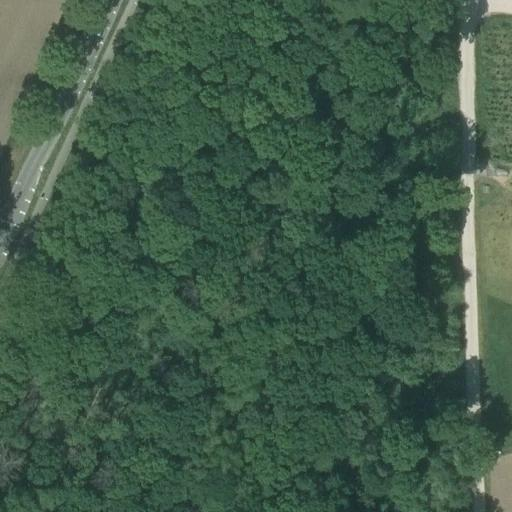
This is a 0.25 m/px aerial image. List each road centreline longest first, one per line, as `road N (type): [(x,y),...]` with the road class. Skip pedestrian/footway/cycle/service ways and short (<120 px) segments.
road 1 (track): [(477,511),(462,0)]
road 2 (unclassified): [(0,246),(112,0)]
